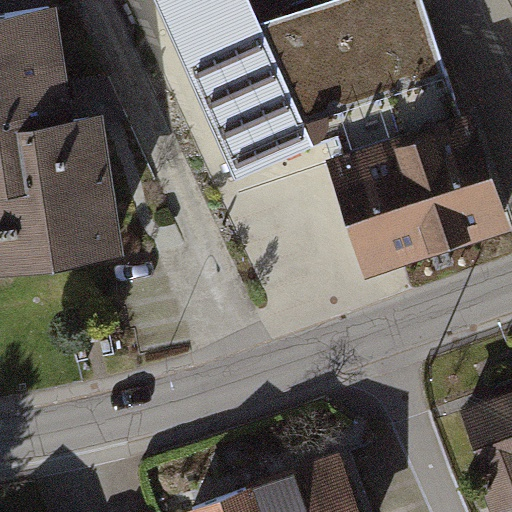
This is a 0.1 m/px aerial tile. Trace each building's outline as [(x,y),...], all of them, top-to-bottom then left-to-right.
[(60,0),(0,0),(0,257),(126,239),(106,100),(75,105),(60,0)] [(466,101),(425,0),(325,0),(260,20),(250,0),(155,0),(239,176),(466,101)] [(511,222),(474,103),(332,148),(369,267),(511,222)] [(511,385),(459,405),(496,508),(511,502),(511,385)] [(364,511),(341,445),(183,501),(186,511),(364,511)]
